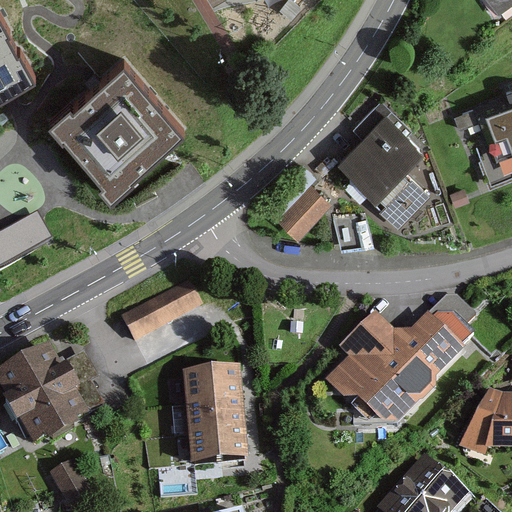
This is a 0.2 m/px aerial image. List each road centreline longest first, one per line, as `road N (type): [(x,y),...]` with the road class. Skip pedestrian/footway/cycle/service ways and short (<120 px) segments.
road 1 (residential): [(204,215),(242,264),(318,283),(430,279),(511,257)]
road 2 (secondary): [(204,215),(295,138),(355,67),(394,0)]
road 3 (secondary): [(0,334),(204,215)]
